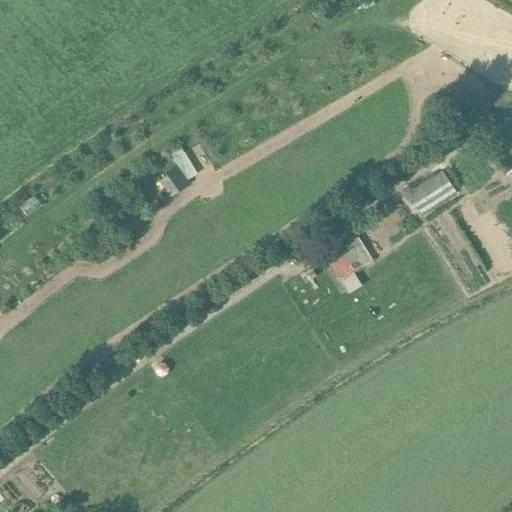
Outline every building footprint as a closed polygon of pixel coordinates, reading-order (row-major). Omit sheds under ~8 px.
[(179,186),(201,178),(192,156),(170,165),(179,186)] [(443,172),(408,194),(422,215),(456,193),(443,172)] [(358,238),(327,258),(342,283),(374,262),(358,238)] [(296,256),(304,268),(320,258),(312,246),(296,256)] [(156,366),(155,372),(158,376),(163,377),(168,374),(169,369),(166,364),(161,363),(156,366)]
